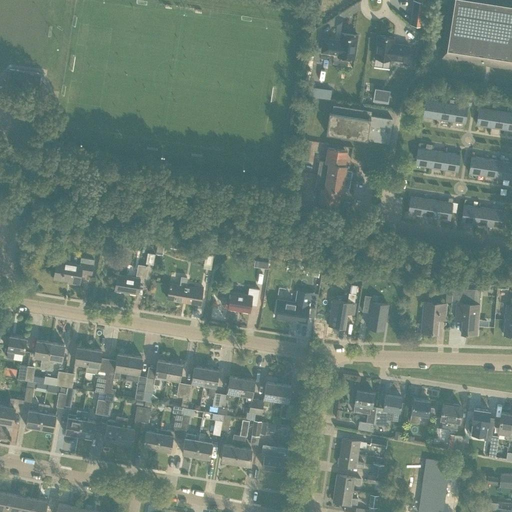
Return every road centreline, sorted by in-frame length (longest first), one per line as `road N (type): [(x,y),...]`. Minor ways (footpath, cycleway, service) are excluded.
road 1 (residential): [(331,355),(0,301)]
road 2 (residential): [(511,360),(331,355)]
road 3 (residential): [(306,510),(331,355)]
road 4 (residential): [(137,489),(0,462)]
road 5 (residential): [(511,247),(377,223)]
road 6 (residential): [(261,511),(137,489)]
